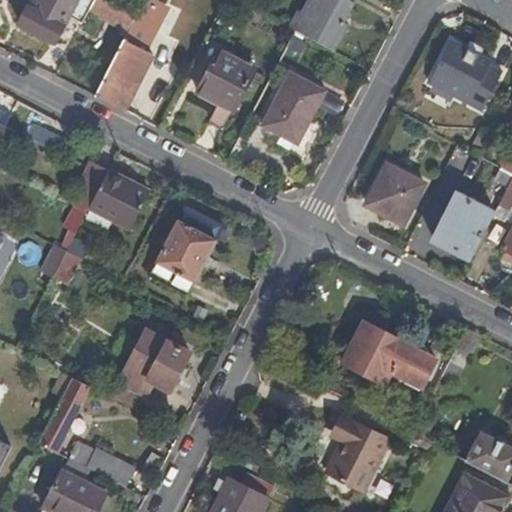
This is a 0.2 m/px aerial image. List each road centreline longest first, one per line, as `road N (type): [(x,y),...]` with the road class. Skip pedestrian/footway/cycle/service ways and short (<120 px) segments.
road 1 (residential): [(309,228),(0,69)]
road 2 (residential): [(161,511),(309,228)]
road 3 (residential): [(309,228),(428,0)]
road 4 (residential): [(511,332),(309,228)]
